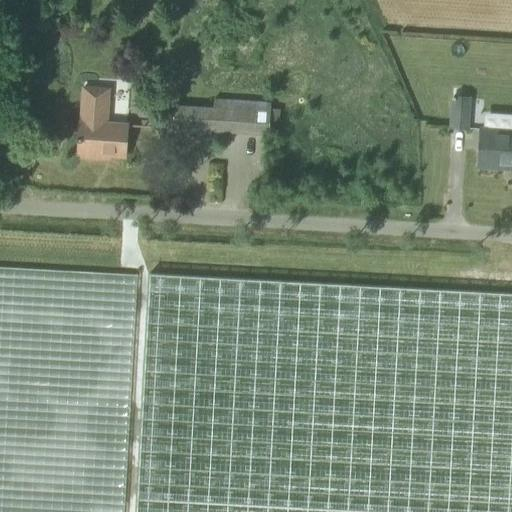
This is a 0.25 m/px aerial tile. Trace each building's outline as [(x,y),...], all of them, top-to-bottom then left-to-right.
[(79,138),(77,138),(76,142),(78,142),(78,154),(81,154),(81,158),(96,159),(96,155),(124,157),(126,125),(106,124),(108,87),(82,85),(79,138)] [(469,97),(453,96),(451,127),(467,128),(469,97)] [(269,134),(271,102),(214,98),(214,108),(173,105),(172,128),(177,128),(177,130),(180,130),(180,128),(269,134)] [(511,131),(481,129),(478,162),(507,164),(506,169),(511,169),(511,131)] [(511,511),(511,293),(149,274),(136,511),(511,511)]
